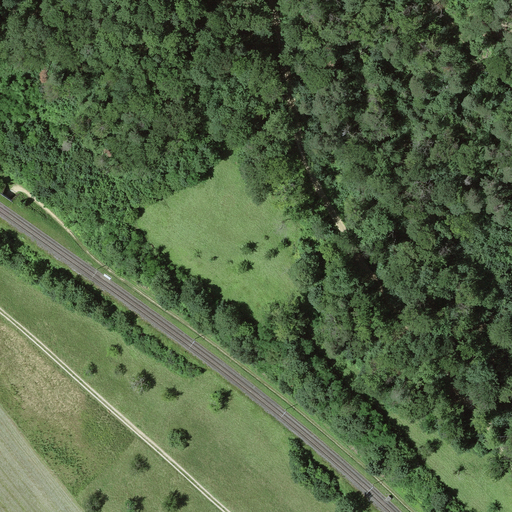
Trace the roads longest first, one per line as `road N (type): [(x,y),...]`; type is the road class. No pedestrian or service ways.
road 1 (track): [(511,446),(418,337),(301,165),(262,0)]
road 2 (track): [(0,305),(227,511)]
road 3 (track): [(511,85),(425,0)]
